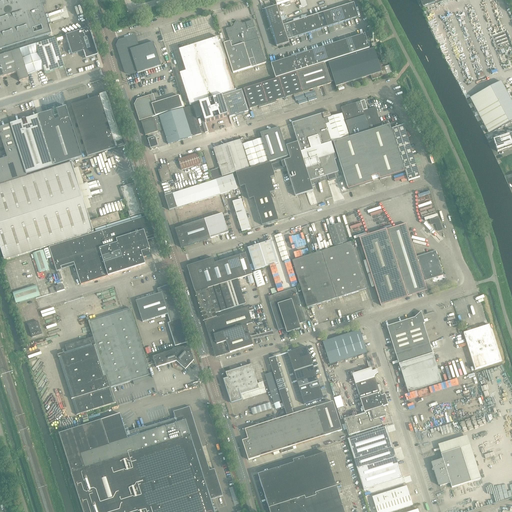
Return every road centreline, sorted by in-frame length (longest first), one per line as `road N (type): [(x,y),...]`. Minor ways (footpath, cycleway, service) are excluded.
road 1 (unclassified): [(174,261),(434,179)]
road 2 (unclassified): [(142,159),(373,88)]
road 3 (unclassified): [(369,318),(469,286),(434,179)]
road 4 (unclassified): [(430,511),(369,318)]
road 5 (unclassified): [(208,369),(369,318)]
road 6 (unclassified): [(253,0),(272,55),(366,24)]
road 7 (unclassified): [(37,305),(174,261)]
road 8 (unclassified): [(104,39),(235,0)]
